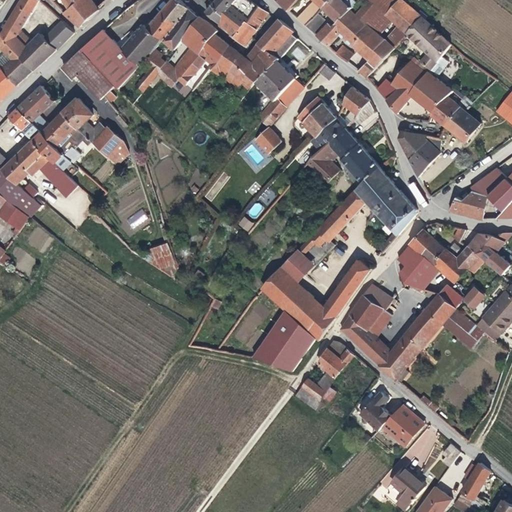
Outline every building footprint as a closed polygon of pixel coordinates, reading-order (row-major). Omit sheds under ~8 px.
[(22,0),(20,4),(33,12),(40,0),(22,0)] [(76,0),(78,2),(90,18),(100,9),(93,0),(76,0)] [(182,0),(172,0),(149,27),(161,40),(163,38),(191,7),(182,0)] [(215,0),(213,4),(225,15),(233,5),(236,0),(215,0)] [(279,0),(290,9),(297,0),(279,0)] [(313,0),(299,17),(306,23),(317,11),(323,5),(317,0),(313,0)] [(326,0),(323,5),(317,11),(323,16),(328,9),(336,0),(326,0)] [(344,0),(336,0),(328,9),(339,20),(351,7),(344,0)] [(371,0),(368,0),(357,13),(367,22),(380,8),(371,0)] [(371,0),(380,8),(387,13),(398,0),(371,0)] [(399,24),(408,32),(423,16),(420,13),(417,11),(404,0),(398,0),(387,13),(393,18),(399,24)] [(81,26),(90,18),(78,2),(73,6),(65,12),(81,26)] [(33,12),(20,4),(1,34),(12,45),(21,30),(33,12)] [(225,15),(213,4),(207,10),(220,22),(225,15)] [(237,39),(238,38),(250,22),(252,20),(233,5),(225,15),(220,22),(237,39)] [(252,20),(250,22),(257,28),(269,12),(261,6),(252,20)] [(201,16),(191,7),(163,38),(177,49),(184,39),(201,16)] [(342,33),(370,59),(378,66),(395,47),(386,39),(380,33),(367,22),(357,13),(351,7),(339,20),(334,26),(342,33)] [(367,22),(380,33),(393,18),(387,13),(380,8),(367,22)] [(315,31),(326,18),(323,16),(317,11),(306,23),(315,31)] [(220,30),(201,16),(184,39),(193,46),(175,67),(168,61),(159,53),(161,50),(155,47),(145,60),(152,66),(148,71),(136,87),(143,92),(149,84),(157,74),(161,78),(172,87),(180,78),(187,85),(206,59),(213,65),(231,44),(217,33),(220,30)] [(408,32),(430,51),(444,35),(423,16),(408,32)] [(259,42),(265,48),(278,60),(281,57),(298,37),(293,33),(295,31),(280,19),(259,42)] [(64,20),(46,37),(57,49),(75,33),(75,30),(64,20)] [(246,43),(257,28),(250,22),(238,38),(246,43)] [(329,45),(342,33),(334,26),(330,22),(317,34),(329,45)] [(146,24),(123,48),(141,66),(145,60),(155,47),(161,40),(149,27),(146,24)] [(395,47),(408,32),(399,24),(386,39),(395,47)] [(141,66),(123,48),(104,28),(83,49),(117,83),(120,86),(141,66)] [(57,49),(46,37),(41,32),(32,41),(21,30),(12,45),(19,52),(36,69),(57,49)] [(0,36),(0,44),(6,51),(14,58),(19,52),(12,45),(1,34),(0,36)] [(422,60),(431,68),(442,55),(453,43),(444,35),(430,51),(422,60)] [(259,42),(247,57),(254,62),(265,48),(259,42)] [(299,61),(310,51),(302,42),(291,53),(299,61)] [(348,61),(355,52),(343,43),(336,51),(348,61)] [(213,65),(203,78),(211,84),(220,71),(232,82),(233,80),(239,86),(245,81),(251,86),(258,80),(278,60),(265,48),(254,62),(247,57),(231,44),(213,65)] [(83,49),(64,66),(75,78),(80,73),(106,102),(109,98),(106,95),(112,89),(117,83),(83,49)] [(6,51),(0,57),(0,65),(1,67),(3,69),(14,58),(6,51)] [(14,58),(3,69),(18,84),(36,69),(19,52),(14,58)] [(431,68),(426,73),(429,75),(434,80),(437,77),(449,60),(442,55),(431,68)] [(300,74),(281,57),(278,60),(297,77),(300,74)] [(368,77),(378,66),(370,59),(360,69),(368,77)] [(297,77),(278,60),(258,80),(276,98),(277,99),(297,77)] [(399,112),(414,93),(429,75),(426,73),(412,61),(396,79),(393,82),(388,77),(378,88),(399,112)] [(330,79),(336,71),(327,63),(320,71),(330,79)] [(0,67),(0,91),(5,97),(18,84),(3,69),(1,67),(0,67)] [(154,88),(161,78),(157,74),(149,84),(154,88)] [(414,93),(435,110),(449,95),(453,89),(437,77),(434,80),(429,75),(414,93)] [(306,86),(297,77),(277,99),(287,105),(306,86)] [(211,84),(203,78),(193,90),(207,103),(217,89),(211,84)] [(370,98),(354,85),(345,102),(353,109),(359,114),(371,99),(370,98)] [(43,86),(19,108),(33,124),(57,101),(43,86)] [(117,95),(112,89),(106,95),(109,98),(112,101),(117,95)] [(453,89),(449,95),(466,109),(474,101),(466,94),(463,96),(453,89)] [(511,91),(498,110),(511,121),(511,91)] [(432,112),(468,140),(481,122),(466,109),(449,95),(435,110),(432,112)] [(307,124),(328,104),(320,96),(299,115),(307,124)] [(95,113),(92,110),(80,97),(65,112),(78,125),(80,128),(88,120),(95,113)] [(270,125),(287,105),(277,99),(276,98),(259,117),(270,125)] [(334,99),(328,104),(338,115),(340,112),(344,109),(334,99)] [(376,110),(371,99),(359,114),(354,119),(359,124),(376,110)] [(338,115),(328,104),(307,124),(317,135),(319,136),(339,117),(338,115)] [(25,132),(33,124),(19,108),(10,116),(25,132)] [(353,120),(354,119),(359,114),(353,109),(349,114),(350,114),(349,116),(353,120)] [(65,112),(44,132),(58,146),(78,125),(65,112)] [(346,119),(340,112),(338,115),(339,117),(348,126),(353,120),(349,116),(346,119)] [(120,113),(118,116),(127,126),(130,124),(120,113)] [(332,141),(348,126),(339,117),(319,136),(317,135),(312,139),(322,149),(331,140),(332,141)] [(94,141),(108,127),(102,122),(96,128),(88,120),(80,128),(94,141)] [(110,125),(108,127),(94,141),(120,164),(131,152),(126,140),(110,125)] [(283,140),(270,126),(257,138),(271,152),(283,140)] [(340,153),(344,157),(362,142),(348,126),(332,141),(331,142),(340,153)] [(400,138),(410,157),(427,134),(403,130),(400,138)] [(35,139),(52,157),(57,161),(65,154),(58,146),(44,132),(44,131),(35,139)] [(440,150),(427,134),(410,157),(418,176),(440,150)] [(441,136),(427,134),(440,150),(441,136)] [(35,174),(42,167),(52,157),(35,139),(17,156),(31,171),(35,174)] [(336,158),(340,153),(331,142),(332,141),(331,140),(322,149),(333,160),(336,158)] [(362,142),(344,157),(343,158),(364,181),(381,165),(362,142)] [(309,161),(323,174),(330,181),(342,169),(335,162),(338,160),(336,158),(333,160),(322,149),(309,161)] [(0,150),(0,163),(4,168),(11,162),(0,150)] [(20,182),(31,171),(17,156),(11,162),(4,168),(20,182)] [(52,157),(42,167),(60,186),(70,174),(57,161),(52,157)] [(345,169),(359,186),(364,181),(343,158),(340,161),(347,168),(345,169)] [(0,163),(0,187),(10,196),(33,216),(43,204),(35,196),(26,188),(20,182),(4,168),(0,163)] [(394,180),(381,165),(364,181),(359,186),(358,188),(368,200),(371,203),(394,180)] [(471,185),(474,189),(491,196),(510,178),(497,166),(471,185)] [(330,181),(323,174),(315,183),(322,189),(330,181)] [(511,179),(510,178),(491,196),(506,212),(511,205),(511,179)] [(402,189),(394,180),(371,203),(379,211),(402,189)] [(30,183),(26,188),(35,196),(39,191),(30,183)] [(0,208),(10,196),(0,187),(0,208)] [(330,241),(368,200),(358,188),(318,229),(327,238),(330,241)] [(402,189),(379,211),(396,230),(400,234),(418,212),(418,207),(402,189)] [(450,210),(484,219),(491,196),(474,189),(465,198),(458,195),(450,210)] [(10,196),(0,208),(0,213),(22,229),(33,216),(10,196)] [(256,202),(248,212),(255,217),(263,207),(256,202)] [(511,205),(506,212),(499,218),(511,218),(511,205)] [(133,230),(149,218),(142,209),(126,220),(133,230)] [(241,223),(248,229),(252,223),(245,218),(241,223)] [(461,241),(467,229),(459,226),(454,236),(461,241)] [(457,281),(471,266),(476,260),(482,254),(470,244),(459,257),(424,227),(411,242),(443,270),(457,281)] [(321,245),(327,238),(318,229),(300,248),(305,253),(317,241),(321,245)] [(39,230),(39,249),(49,249),(49,230),(39,230)] [(393,241),(400,234),(396,230),(389,238),(393,241)] [(509,240),(496,235),(480,231),(470,244),(482,254),(487,258),(490,261),(498,252),(505,245),(509,240)] [(496,235),(509,240),(511,235),(511,231),(504,231),(496,235)] [(425,287),(443,270),(411,242),(399,257),(407,264),(401,271),(406,283),(408,281),(425,287)] [(171,275),(180,266),(170,243),(152,248),(159,268),(171,275)] [(511,251),(505,245),(498,252),(506,259),(511,251)] [(300,248),(283,266),(299,282),(316,264),(305,253),(300,248)] [(511,264),(506,259),(498,252),(490,261),(503,273),(511,264)] [(481,265),(487,258),(482,254),(476,260),(481,265)] [(360,259),(325,306),(338,315),(338,316),(372,267),(360,259)] [(475,271),(481,265),(476,260),(471,266),(475,271)] [(264,287),(288,308),(317,335),(320,339),(338,315),(325,306),(299,282),(283,266),(264,287)] [(198,269),(194,273),(201,279),(205,274),(198,269)] [(373,282),(365,293),(386,307),(388,308),(393,296),(373,282)] [(511,283),(485,315),(504,331),(511,321),(511,283)] [(449,284),(441,293),(458,306),(465,298),(449,284)] [(426,294),(435,299),(441,293),(429,289),(426,294)] [(352,312),(370,328),(386,307),(365,293),(352,312)] [(435,299),(393,350),(381,364),(397,379),(406,368),(444,322),(458,306),(441,293),(435,299)] [(211,304),(218,308),(222,300),(215,296),(211,304)] [(478,323),(458,306),(444,322),(472,345),(485,330),(478,323)] [(393,314),(388,308),(386,307),(370,328),(377,335),(393,314)] [(295,369),(317,335),(288,308),(254,356),(295,369)] [(377,335),(370,328),(352,312),(342,327),(374,358),(387,344),(377,335)] [(485,315),(478,323),(485,330),(497,339),(504,331),(485,315)] [(329,346),(340,356),(348,346),(342,341),(334,339),(329,346)] [(393,350),(387,344),(374,358),(381,364),(393,350)] [(340,356),(329,346),(319,363),(327,372),(336,378),(348,363),(340,356)] [(348,346),(340,356),(348,363),(356,354),(348,346)] [(410,371),(406,368),(397,379),(401,382),(410,371)] [(331,383),(336,378),(327,372),(318,383),(309,377),(303,385),(306,387),(321,398),(332,386),(332,385),(331,383)] [(337,391),(332,386),(321,398),(325,401),(329,404),(337,391)] [(322,404),(325,401),(321,398),(306,387),(303,391),(322,404)] [(380,429),(384,425),(393,414),(383,405),(391,397),(383,390),(362,412),(380,429)] [(428,405),(435,411),(439,406),(432,400),(428,405)] [(393,414),(384,425),(400,440),(408,431),(406,429),(410,425),(412,427),(420,418),(404,403),(393,414)] [(426,423),(420,418),(412,427),(410,425),(406,429),(408,431),(400,440),(406,445),(426,423)] [(444,459),(451,464),(462,451),(452,442),(444,452),(447,455),(444,459)] [(463,490),(475,497),(476,494),(492,469),(481,461),(478,466),(470,478),(463,490)] [(465,475),(470,478),(478,466),(473,463),(465,475)] [(405,508),(427,483),(406,465),(392,481),(405,492),(397,501),(405,508)] [(419,511),(443,511),(453,498),(437,487),(419,511)] [(480,511),(487,501),(482,498),(476,494),(475,497),(463,490),(450,511),(480,511)] [(511,511),(511,502),(505,498),(496,511),(511,511)]
